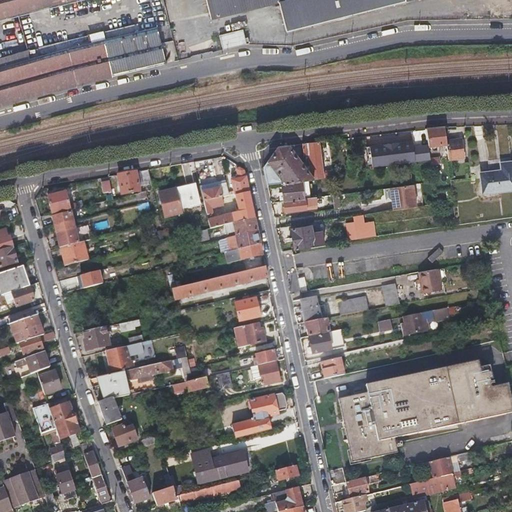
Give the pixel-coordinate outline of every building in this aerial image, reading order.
[(0,0),(0,19),(75,0),(0,0)] [(204,0),(209,19),(276,3),(283,31),(410,0),(204,0)] [(0,66),(0,105),(30,97),(76,85),(109,76),(165,63),(162,50),(159,40),(168,38),(164,25),(139,31),(137,24),(110,31),(111,38),(89,44),(87,37),(26,52),(28,60),(0,66)] [(217,51),(244,45),(242,39),(240,40),(237,31),(213,36),(217,51)] [(159,40),(162,50),(171,48),(168,38),(159,40)] [(162,50),(165,63),(174,61),(171,48),(162,50)] [(446,143),(446,140),(444,126),(426,128),(428,146),(446,143)] [(460,139),(457,139),(453,140),(446,140),(446,143),(448,155),(449,161),(463,159),(460,139)] [(318,141),(302,143),(304,154),(308,154),(312,174),(316,178),(334,176),(333,169),(324,170),(318,141)] [(423,160),(422,152),(421,144),(405,146),(407,162),(423,160)] [(312,174),(287,145),(277,146),(263,167),(267,184),(281,183),(282,192),(278,193),(279,200),(283,199),(283,201),(312,197),(310,179),(316,178),(312,174)] [(431,165),(436,165),(440,164),(439,156),(430,158),(431,165)] [(511,162),(507,163),(502,164),(502,170),(482,174),(485,192),(511,188),(511,162)] [(235,192),(235,194),(248,191),(247,186),(243,170),(240,168),(237,169),(238,171),(231,173),(235,192)] [(140,191),(138,181),(136,172),(126,174),(131,193),(140,191)] [(131,193),(126,174),(116,175),(121,195),(131,193)] [(453,190),(451,179),(444,180),(446,191),(453,190)] [(204,201),(221,197),(220,194),(228,192),(226,182),(218,184),(219,188),(201,193),(204,201)] [(418,206),(414,184),(391,187),(394,210),(418,206)] [(194,185),(176,189),(181,209),(199,204),(194,185)] [(181,209),(176,189),(159,193),(165,217),(182,212),(181,209)] [(210,229),(234,223),(254,218),(248,191),(235,194),(234,194),(239,212),(208,220),(210,229)] [(48,196),(49,204),(51,212),(70,208),(70,210),(77,208),(76,203),(69,205),(66,192),(48,196)] [(316,197),(316,203),(348,199),(348,193),(316,197)] [(221,197),(204,201),(207,214),(213,213),(211,207),(223,205),(221,197)] [(312,197),(283,201),(284,210),(317,206),(316,203),(316,197),(312,197)] [(113,203),(113,202),(112,200),(86,206),(87,210),(113,203)] [(149,210),(148,207),(148,203),(138,206),(140,212),(149,210)] [(54,225),(72,221),(71,213),(52,217),(54,225)] [(375,223),(372,213),(353,216),(355,223),(358,239),(388,234),(385,221),(375,223)] [(234,223),(237,235),(256,230),(254,218),(234,223)] [(72,221),(54,225),(60,251),(78,246),(72,221)] [(358,239),(355,223),(348,225),(351,240),(358,239)] [(155,233),(154,229),(153,225),(135,230),(137,238),(155,233)] [(311,225),(301,227),(292,228),(296,249),(326,244),(324,235),(314,237),(313,233),(311,225)] [(188,235),(193,234),(197,233),(196,227),(186,229),(188,235)] [(9,235),(8,235),(7,236),(5,230),(0,231),(0,250),(12,246),(9,235)] [(197,233),(193,234),(195,243),(210,239),(207,230),(197,233)] [(238,241),(240,249),(260,244),(256,230),(237,235),(223,239),(224,244),(238,241)] [(64,266),(76,263),(88,260),(84,244),(78,246),(60,251),(64,266)] [(260,244),(240,249),(231,252),(224,253),(227,263),(262,255),(260,244)] [(12,246),(0,250),(0,267),(17,262),(12,246)] [(379,270),(377,255),(363,256),(365,272),(379,270)] [(81,272),(80,268),(79,265),(67,268),(69,275),(81,272)] [(0,290),(2,296),(27,287),(20,266),(0,272),(0,290)] [(266,277),(265,272),(264,267),(171,290),(174,300),(266,277)] [(439,269),(419,272),(423,292),(444,288),(439,269)] [(102,284),(101,277),(99,271),(80,276),(83,288),(102,284)] [(402,303),(399,293),(397,282),(382,285),(387,306),(402,303)] [(15,308),(25,304),(34,301),(29,287),(27,287),(2,296),(0,296),(0,302),(12,298),(15,308)] [(266,293),(266,290),(265,287),(255,289),(256,295),(266,293)] [(305,322),(322,319),(317,296),(301,299),(305,322)] [(369,309),(368,303),(366,296),(339,301),(342,315),(369,309)] [(239,321),(249,319),(259,316),(254,298),(234,303),(239,321)] [(450,317),(449,312),(447,307),(432,310),(435,321),(450,317)] [(406,323),(402,323),(405,334),(423,330),(421,320),(425,319),(423,312),(405,316),(406,323)] [(19,343),(38,337),(43,335),(36,315),(9,325),(16,344),(19,343)] [(310,336),(329,332),(331,332),(327,318),(322,319),(305,322),(307,329),(308,328),(310,336)] [(393,329),(392,324),(391,319),(379,322),(381,331),(393,329)] [(137,320),(120,324),(121,329),(139,325),(137,320)] [(260,322),(247,325),(234,328),(238,346),(265,340),(260,322)] [(485,325),(489,342),(502,339),(499,322),(485,325)] [(85,340),(84,340),(86,349),(108,344),(105,327),(84,332),(85,340)] [(334,355),(329,332),(310,336),(315,359),(334,355)] [(142,343),(141,339),(140,335),(128,338),(129,346),(138,344),(142,343)] [(42,348),(40,343),(38,337),(19,343),(23,355),(42,348)] [(109,371),(133,366),(130,354),(140,352),(138,344),(129,346),(105,351),(109,371)] [(275,361),(274,355),(273,349),(256,353),(258,365),(275,361)] [(37,372),(48,368),(49,367),(44,352),(16,362),(17,367),(27,363),(31,374),(37,372)] [(186,382),(193,380),(192,375),(187,356),(180,358),(186,382)] [(346,374),(344,365),(342,357),(323,361),(326,378),(346,374)] [(490,378),(493,377),(490,364),(481,366),(479,358),(367,383),(369,392),(340,399),(354,461),(399,451),(396,437),(507,412),(501,385),(492,387),(490,378)] [(123,371),(125,381),(138,378),(139,382),(154,379),(153,375),(172,370),(170,360),(123,371)] [(263,386),(271,384),(280,382),(276,362),(258,366),(263,386)] [(61,389),(58,380),(55,371),(50,372),(48,368),(37,372),(44,395),(61,389)] [(128,395),(125,381),(123,371),(97,377),(104,400),(113,398),(128,395)] [(217,374),(219,381),(221,388),(232,385),(229,372),(217,374)] [(205,377),(198,379),(193,380),(186,382),(187,387),(188,391),(208,387),(205,377)] [(174,390),(187,387),(186,382),(172,385),(174,390)] [(511,397),(509,383),(501,385),(507,412),(511,410),(511,397)] [(287,405),(286,400),(284,395),(283,393),(250,401),(254,419),(232,424),(235,437),(270,429),(268,420),(274,419),(273,415),(278,414),(277,411),(285,409),(287,405)] [(55,431),(58,439),(68,435),(73,447),(79,445),(78,441),(75,432),(79,431),(66,397),(31,409),(41,436),(50,433),(55,431)] [(120,420),(113,398),(104,400),(97,402),(105,425),(120,420)] [(0,445),(0,446),(1,442),(8,440),(10,441),(12,440),(13,438),(16,437),(10,422),(16,419),(10,401),(4,403),(7,411),(0,413),(0,445)] [(135,441),(132,433),(130,426),(123,428),(122,424),(109,429),(114,444),(117,443),(118,447),(135,441)] [(59,442),(58,439),(55,431),(50,433),(53,444),(59,442)] [(158,443),(157,439),(156,435),(142,440),(144,447),(158,443)] [(84,439),(78,441),(79,445),(89,473),(91,476),(99,473),(92,452),(94,451),(90,441),(85,442),(84,439)] [(52,461),(58,458),(64,456),(61,445),(49,450),(52,461)] [(495,445),(480,449),(481,455),(497,451),(495,445)] [(208,450),(199,452),(191,454),(198,483),(247,471),(242,451),(210,459),(208,450)] [(437,477),(455,473),(453,463),(460,461),(459,454),(432,461),(437,477)] [(298,476),(296,471),(295,466),(276,471),(278,481),(298,476)] [(13,510),(45,498),(43,493),(35,470),(26,473),(23,470),(22,474),(23,477),(17,479),(16,476),(13,474),(12,477),(2,481),(13,510)] [(56,477),(59,486),(62,494),(73,490),(66,470),(59,473),(60,476),(56,477)] [(99,473),(91,476),(99,503),(108,498),(99,473)] [(450,487),(454,486),(458,485),(455,473),(437,477),(413,483),(416,497),(450,489),(450,487)] [(368,484),(375,482),(382,481),(380,474),(349,481),(352,496),(369,491),(368,484)] [(127,485),(136,482),(134,477),(125,480),(127,485)] [(143,479),(136,482),(127,485),(134,504),(149,498),(143,479)] [(180,495),(181,499),(182,503),(240,488),(239,480),(180,495)] [(0,505),(2,505),(9,502),(4,487),(0,488),(0,505)] [(177,499),(175,493),(173,487),(153,494),(157,506),(177,499)] [(278,511),(280,511),(282,511),(302,506),(297,487),(274,493),(278,511)] [(43,493),(45,498),(47,505),(54,502),(50,491),(43,493)] [(446,498),(447,502),(449,511),(463,511),(461,502),(474,500),(472,492),(446,498)] [(365,502),(367,502),(369,501),(368,495),(345,500),(348,511),(362,511),(367,511),(365,502)] [(430,511),(428,501),(383,511),(430,511)]
